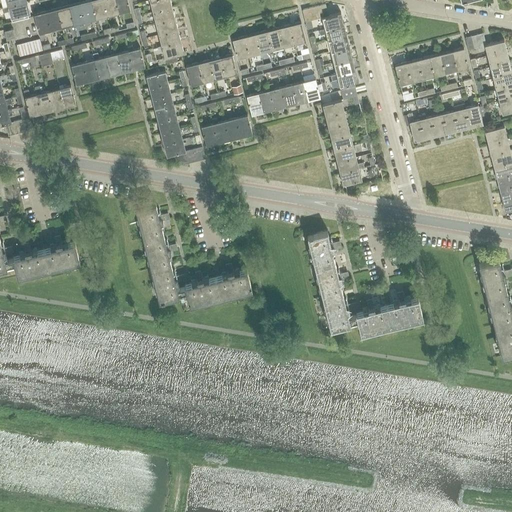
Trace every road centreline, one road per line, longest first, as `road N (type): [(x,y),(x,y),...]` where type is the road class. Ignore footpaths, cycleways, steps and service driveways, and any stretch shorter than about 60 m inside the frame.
road 1 (tertiary): [(300,200),(28,155)]
road 2 (residential): [(409,217),(358,0)]
road 3 (residential): [(511,22),(374,0)]
